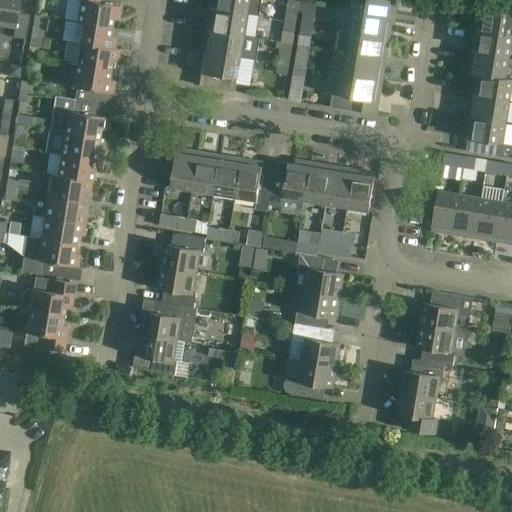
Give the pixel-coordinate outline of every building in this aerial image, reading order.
[(0,0),(0,24),(14,27),(13,37),(25,39),(29,14),(17,12),(19,0),(0,0)] [(79,0),(76,22),(111,27),(112,18),(118,19),(120,6),(99,3),(99,0),(79,0)] [(209,0),(208,7),(248,14),(247,14),(260,16),(262,0),(209,0)] [(355,0),(354,10),(388,15),(389,10),(394,11),(395,0),(355,0)] [(476,14),(473,29),(511,35),(511,0),(487,0),(486,9),(481,8),(480,14),(476,14)] [(244,35),(247,14),(248,14),(208,7),(206,23),(210,24),(210,29),(244,35)] [(354,10),(351,31),(389,37),(392,21),(387,20),(388,15),(354,10)] [(286,11),(285,20),(297,22),(298,13),(286,11)] [(301,23),(313,25),(315,16),(303,14),(301,23)] [(295,33),(297,22),(285,20),(283,31),(295,33)] [(109,37),(111,27),(76,22),(73,44),(79,45),(79,44),(113,49),(115,38),(109,37)] [(313,25),(301,23),(299,34),(311,36),(313,25)] [(30,36),(42,38),(44,28),(32,26),(30,36)] [(244,35),(210,29),(209,35),(204,34),(202,50),(241,56),(240,57),(257,60),(260,38),(244,36),(244,35)] [(509,57),(511,40),(511,35),(473,29),(470,45),(475,45),(474,51),(509,57)] [(347,52),(381,58),(382,52),(387,53),(389,37),(351,31),(350,32),(339,30),(335,51),(347,53),(347,52)] [(40,47),(42,38),(30,36),(29,45),(40,47)] [(79,45),(75,66),(109,71),(111,61),(116,62),(118,49),(113,49),(79,44),(79,45)] [(237,79),(240,57),(241,56),(202,50),(199,66),(203,66),(202,73),(215,75),(213,87),(235,91),(237,79)] [(506,78),(509,57),(474,51),(473,57),(469,56),(466,71),(474,72),(474,73),(506,78)] [(278,62),(290,64),(291,54),(279,52),(278,62)] [(347,53),(344,73),(382,80),(385,64),(380,63),(381,58),(347,52),(347,53)] [(294,65),(306,67),(308,57),(296,55),(294,65)] [(288,75),(290,64),(278,62),(276,73),(288,75)] [(304,77),(306,67),(294,65),(292,76),(304,77)] [(108,80),(109,71),(75,66),(72,87),(76,88),(74,99),(74,100),(94,103),(96,91),(112,93),(114,81),(108,80)] [(380,96),(382,80),(344,73),(340,96),(332,94),(330,106),(360,111),(362,99),(374,101),(375,95),(380,96)] [(506,78),(474,73),(471,88),(476,89),(475,95),(510,101),(511,88),(511,80),(506,79),(506,78)] [(19,91),(31,93),(33,83),(20,80),(19,91)] [(31,93),(19,91),(17,100),(29,102),(31,93)] [(506,122),(510,101),(475,95),(474,101),(469,100),(467,115),(506,122)] [(92,115),(94,103),(74,100),(74,99),(58,97),(52,131),(98,138),(100,130),(106,130),(108,117),(92,115)] [(13,100),(4,98),(2,112),(10,114),(13,100)] [(506,122),(467,115),(464,131),(469,132),(468,138),(503,144),(506,122)] [(0,133),(7,135),(9,121),(1,119),(0,125),(0,133)] [(59,154),(101,161),(102,149),(97,148),(98,138),(52,131),(52,132),(48,132),(45,152),(50,153),(50,152),(59,154)] [(14,136),(12,146),(24,148),(25,138),(14,136)] [(22,158),(24,148),(12,146),(10,156),(22,158)] [(170,187),(192,191),(199,151),(183,148),(183,153),(176,152),(170,187)] [(192,191),(214,194),(219,159),(214,158),(214,154),(199,151),(192,191)] [(59,154),(56,176),(91,181),(93,172),(99,173),(101,161),(59,154)] [(454,166),(465,168),(467,156),(456,154),(454,166)] [(219,159),(214,194),(235,198),(241,158),(226,155),(225,160),(219,159)] [(477,157),(467,156),(465,168),(475,169),(477,157)] [(257,160),(241,158),(235,198),(257,201),(255,210),(269,212),(270,204),(269,204),(274,173),(262,171),(263,166),(256,165),(257,160)] [(275,165),(274,173),(269,204),(270,204),(282,206),(283,198),(305,201),(311,161),(296,159),(295,164),(289,163),(288,168),(275,165)] [(305,201),(326,205),(332,170),(326,169),(327,164),(311,161),(305,201)] [(507,175),(509,163),(499,161),(497,173),(507,175)] [(326,205),(347,208),(354,168),(339,166),(338,171),(332,170),(326,205)] [(354,168),(347,208),(369,212),(375,177),(369,176),(369,171),(354,168)] [(51,175),(48,196),(82,201),(83,192),(89,193),(91,181),(56,176),(51,175)] [(5,189),(17,191),(19,181),(7,179),(5,189)] [(496,241),(503,201),(505,190),(483,186),(481,198),(482,198),(476,233),(482,234),(481,238),(496,241)] [(17,191),(5,189),(3,199),(15,201),(17,191)] [(454,234),(460,194),(438,191),(433,226),(439,227),(438,231),(454,234)] [(481,198),(460,194),(454,234),(469,236),(470,232),(476,233),(482,198),(481,198)] [(82,201),(48,196),(45,217),(84,224),(86,212),(80,211),(82,201)] [(511,202),(503,201),(496,241),(511,243),(511,242),(511,202)] [(84,224),(45,217),(41,238),(75,244),(76,235),(82,236),(84,224)] [(176,229),(186,230),(188,218),(178,217),(176,229)] [(188,218),(186,230),(197,232),(198,220),(188,218)] [(0,231),(7,233),(9,223),(0,221),(0,231)] [(228,242),(230,230),(219,228),(217,241),(228,242)] [(230,230),(228,242),(238,244),(240,232),(230,230)] [(166,244),(163,266),(196,272),(200,251),(205,252),(207,238),(180,233),(178,246),(166,244)] [(75,244),(41,238),(41,239),(27,237),(21,271),(58,277),(60,264),(77,267),(79,254),(73,254),(75,244)] [(286,252),(296,253),(298,241),(288,240),(286,252)] [(298,241),(296,253),(301,254),(301,253),(306,254),(308,243),(298,241)] [(340,256),(342,243),(331,242),(330,254),(340,256)] [(352,245),(342,243),(340,256),(350,257),(352,245)] [(306,290),(339,295),(342,273),(331,272),(333,258),(306,254),(301,253),(301,254),(299,269),(302,272),(308,273),(306,290)] [(193,292),(196,272),(163,266),(159,288),(171,290),(169,302),(195,307),(198,293),(193,292)] [(20,309),(29,311),(63,317),(65,307),(70,308),(74,283),(35,277),(33,290),(29,290),(27,290),(26,291),(24,292),(23,293),(22,295),(20,309)] [(335,317),(339,295),(306,290),(302,310),(297,309),(295,323),(322,328),(322,327),(324,315),(335,317)] [(421,325),(454,331),(457,310),(462,311),(465,297),(438,292),(436,305),(424,303),(421,325)] [(147,312),(144,333),(177,339),(177,337),(182,338),(181,341),(186,342),(193,343),(198,308),(195,308),(195,307),(169,302),(161,300),(159,313),(147,312)] [(61,326),(63,317),(29,311),(23,345),(63,352),(67,327),(61,326)] [(302,360),(336,365),(339,343),(328,341),(330,328),(322,327),(322,328),(295,323),(292,338),(296,342),(305,343),(302,360)] [(445,364),(445,365),(453,366),(456,352),(451,351),(454,331),(421,325),(417,347),(428,349),(426,361),(445,364)] [(0,331),(0,345),(10,347),(12,333),(0,331)] [(177,339),(144,333),(140,355),(151,357),(149,370),(176,375),(178,361),(182,361),(186,342),(181,341),(182,338),(177,337),(177,339)] [(498,340),(496,352),(505,354),(507,342),(498,340)] [(242,354),(218,349),(217,357),(226,359),(222,381),(234,383),(236,368),(235,368),(235,367),(240,367),(242,354)] [(401,393),(435,398),(438,377),(443,378),(445,365),(445,364),(426,361),(419,359),(416,372),(405,370),(401,393)] [(336,365),(302,360),(299,378),(295,377),(291,377),(287,380),(285,383),(285,389),(287,391),(288,393),(290,393),(318,398),(321,385),(332,387),(336,365)] [(435,398),(401,393),(398,414),(409,416),(407,429),(434,434),(436,419),(431,419),(435,398)] [(479,408),(478,415),(482,420),(491,422),(493,410),(479,408)]
